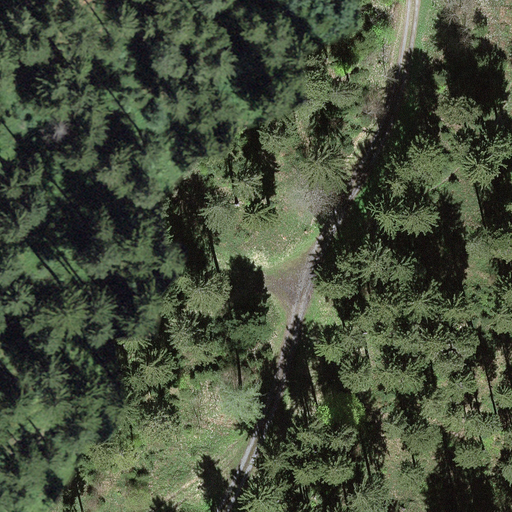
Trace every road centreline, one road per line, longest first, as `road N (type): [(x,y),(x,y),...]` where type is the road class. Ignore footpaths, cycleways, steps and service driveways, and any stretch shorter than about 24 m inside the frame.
road 1 (track): [(199,511),(303,268),(395,98),(411,0)]
road 2 (track): [(303,268),(255,279),(176,333),(0,421)]
